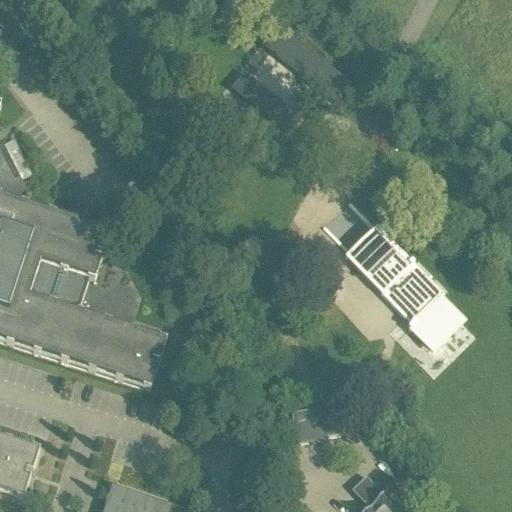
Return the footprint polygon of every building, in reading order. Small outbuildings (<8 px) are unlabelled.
[(264,51),(336,108),(351,89),(279,32),(264,51)] [(243,77),(230,93),(282,134),(295,119),(243,77)] [(14,143),(13,143),(3,148),(21,183),(32,178),(14,143)] [(90,226),(0,197),(0,344),(150,393),(157,370),(150,368),(151,363),(158,365),(166,342),(157,339),(78,314),(88,282),(94,284),(99,267),(102,261),(94,259),(96,254),(103,257),(110,234),(90,226)] [(404,321),(389,336),(434,381),(475,340),(466,330),(467,328),(442,302),(446,298),(448,295),(417,264),(412,269),(377,232),(345,264),(404,321)] [(265,246),(251,239),(245,253),(258,260),(265,246)] [(343,438),(336,402),(287,408),(296,447),(328,442),(327,440),(343,438)] [(0,511),(170,511),(171,510),(167,506),(116,490),(111,488),(108,499),(107,499),(102,511),(0,511),(0,495),(15,500),(15,501),(22,503),(29,480),(23,478),(25,473),(31,475),(38,453),(0,440),(0,511)] [(401,511),(386,496),(381,501),(365,483),(352,495),(368,511),(401,511)]
